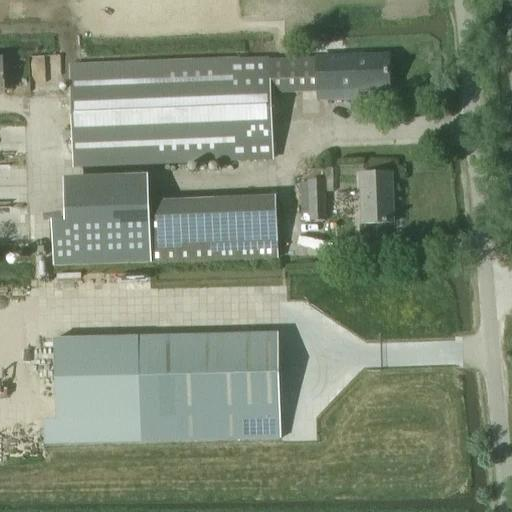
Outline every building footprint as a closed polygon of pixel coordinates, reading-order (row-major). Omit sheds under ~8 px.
[(317,58),(269,60),(271,94),(319,93),(388,90),(387,55),(317,58)] [(69,66),(73,145),(74,168),(274,160),(271,94),(269,60),(269,59),(69,66)] [(0,207),(24,207),(23,163),(15,163),(14,133),(0,132),(0,207)] [(394,223),(392,173),(360,174),(361,225),(394,223)] [(43,220),(44,266),(270,261),(269,196),(141,199),(140,174),(56,176),(56,220),(43,220)] [(309,216),(309,222),(326,222),(325,180),(307,181),(308,195),(303,196),(304,216),(309,216)] [(14,216),(1,219),(7,243),(20,239),(14,216)] [(282,440),(281,415),(279,333),(117,337),(120,420),(121,445),(282,440)] [(36,381),(66,384),(68,370),(53,369),(55,355),(39,354),(36,381)]
